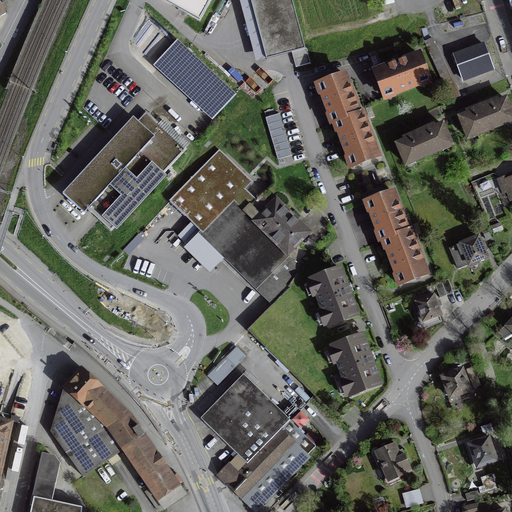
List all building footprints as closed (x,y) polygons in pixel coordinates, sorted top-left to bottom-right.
[(163,0),(199,20),(210,0),(163,0)] [(250,0),(266,59),(292,52),(296,67),(310,64),(292,0),(250,0)] [(237,94),(178,40),(153,67),(213,121),(237,94)] [(457,81),(489,70),(481,45),(449,56),(457,81)] [(434,46),(426,49),(442,85),(450,81),(434,46)] [(430,85),(419,54),(371,71),(383,103),(430,85)] [(331,126),(360,115),(344,75),(313,87),(329,127),(331,126)] [(511,122),(511,115),(505,99),(457,118),(466,141),(511,122)] [(276,109),(263,113),(277,161),(290,157),(276,109)] [(185,149),(145,113),(138,121),(134,117),(64,194),(86,214),(90,210),(112,229),(185,149)] [(360,115),(331,126),(348,171),(379,159),(362,114),(360,115)] [(450,148),(441,125),(394,145),(404,167),(450,148)] [(188,247),(210,269),(224,254),(274,302),(289,287),(288,286),(303,264),(301,261),(298,264),(287,253),(308,231),(266,189),(256,199),(245,189),(252,182),(219,150),(169,201),(202,233),(188,247)] [(511,201),(511,177),(511,178),(510,175),(493,182),(498,196),(502,194),(506,204),(511,201)] [(379,243),(408,232),(393,192),(362,203),(378,244),(379,243)] [(408,232),(379,243),(397,289),(428,277),(411,231),(408,232)] [(485,261),(475,238),(456,246),(456,247),(444,252),(453,272),(466,267),(467,269),(485,261)] [(364,319),(346,270),(312,282),(330,331),(364,319)] [(447,281),(440,283),(445,296),(452,293),(447,281)] [(440,283),(434,286),(439,299),(445,296),(440,283)] [(433,296),(413,304),(422,324),(441,317),(433,296)] [(368,337),(334,348),(351,401),(385,389),(368,337)] [(236,347),(208,376),(217,385),(246,356),(236,347)] [(82,370),(63,390),(48,434),(82,480),(123,453),(158,503),(182,489),(147,438),(142,441),(133,428),(139,424),(132,416),(82,370)] [(475,394),(466,371),(444,379),(453,402),(475,394)] [(292,424),(247,378),(204,421),(241,458),(220,479),(254,511),(261,511),(311,461),(308,458),(317,449),(292,424)] [(0,500),(2,501),(19,427),(0,422),(0,500)] [(496,464),(488,438),(467,445),(475,471),(496,464)] [(398,447),(380,455),(393,485),(417,475),(409,457),(404,459),(398,447)] [(55,458),(41,456),(29,508),(32,509),(35,499),(52,503),(60,466),(55,458)] [(484,487),(478,489),(480,495),(495,490),(490,476),(481,479),(484,487)] [(420,492),(404,496),(408,511),(424,507),(420,492)] [(80,511),(81,509),(52,503),(35,499),(32,509),(31,511),(80,511)]
